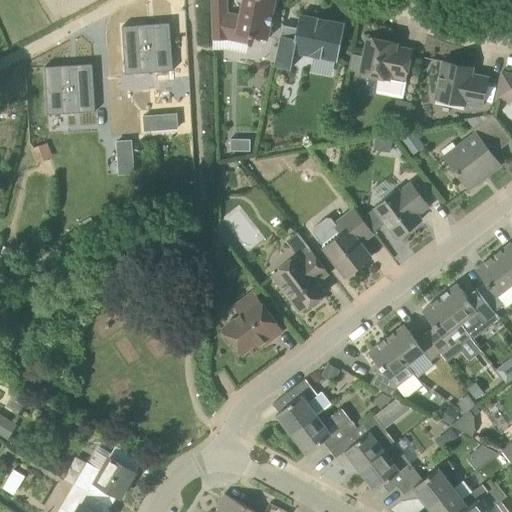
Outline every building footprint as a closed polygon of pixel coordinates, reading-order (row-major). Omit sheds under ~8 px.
[(250,35),(267,38),(268,39),(276,0),(243,0),(240,15),(229,13),(228,12),(227,12),(227,15),(214,15),(213,13),(215,39),(230,39),(229,40),(248,44),(250,35)] [(281,35),(275,65),(291,68),(294,52),(298,53),(338,61),(340,46),(345,23),(343,23),(343,24),(319,19),(319,18),(311,16),(303,14),(301,14),(299,27),(296,38),(281,35)] [(125,31),(125,79),(173,79),(173,31),(125,31)] [(391,76),(405,79),(412,50),(397,46),(397,43),(368,37),(357,91),(374,94),(378,76),(390,78),(391,76)] [(351,53),(348,69),(359,72),(363,56),(351,53)] [(467,103),(482,107),(489,76),(473,73),(474,67),(443,61),(435,98),(466,105),(467,103)] [(511,73),(502,71),(497,97),(511,100),(511,73)] [(45,79),(45,127),(93,127),(93,79),(45,79)] [(178,113),(143,115),(145,131),(179,128),(178,113)] [(511,139),(511,138),(493,114),(467,118),(474,128),(473,129),(476,133),(445,157),(469,188),(501,164),(490,150),(509,137),(511,139)] [(412,156),(425,146),(414,132),(401,141),(412,156)] [(232,137),(232,149),(251,149),(251,137),(232,137)] [(133,139),(117,140),(119,175),(135,174),(133,139)] [(393,141),(376,139),(375,151),(392,153),(393,141)] [(48,142),(31,147),(36,163),(53,157),(48,142)] [(375,208),(363,217),(374,232),(387,223),(398,238),(417,223),(422,220),(418,215),(430,206),(411,182),(399,190),(398,190),(396,192),(377,206),(375,208)] [(326,246),(325,247),(347,276),(371,257),(360,243),(374,232),(363,217),(355,208),(336,222),(333,218),(328,217),(315,227),(315,233),(326,246)] [(221,235),(213,241),(217,248),(226,241),(221,235)] [(511,278),(511,243),(511,242),(507,245),(494,255),(511,278)] [(299,255),(272,275),(300,311),(309,304),(310,306),(314,306),(321,301),(321,295),(326,291),(319,281),(329,273),(312,251),(302,259),(299,255)] [(511,278),(494,255),(477,268),(489,284),(480,292),(495,312),(504,304),(498,296),(511,284),(511,278)] [(466,269),(456,281),(468,290),(478,278),(466,269)] [(457,283),(440,296),(469,334),(480,325),(484,330),(500,318),(495,312),(480,292),(470,299),(457,283)] [(256,343),(260,348),(283,331),(252,290),(231,306),(239,316),(224,328),(242,353),(256,343)] [(440,296),(423,310),(436,326),(426,333),(442,353),(448,361),(464,349),(459,342),(470,334),(469,334),(440,296)] [(432,361),(442,353),(426,333),(416,340),(404,325),(387,338),(408,365),(425,352),(432,361)] [(408,365),(387,338),(370,351),(382,367),(378,370),(371,383),(393,395),(398,387),(414,374),(407,365),(408,365)] [(511,357),(496,369),(506,382),(511,377),(511,357)] [(334,382),(341,370),(329,363),(322,375),(334,382)] [(319,396),(306,378),(273,404),(279,412),(277,414),(292,434),(331,403),(323,392),(319,396)] [(478,403),(488,397),(483,389),(473,396),(478,403)] [(382,393),(374,399),(381,408),(393,399),(382,393)] [(465,413),(477,404),(471,397),(460,405),(465,413)] [(442,418),(452,425),(460,413),(450,407),(442,418)] [(328,447),(330,449),(348,434),(357,428),(342,408),(330,418),(332,421),(326,426),(317,414),(292,434),(307,453),(323,441),(328,447)] [(471,410),(452,425),(472,436),(476,430),(474,417),(475,416),(471,410)] [(12,428),(4,422),(7,418),(0,413),(0,432),(6,437),(12,428)] [(396,443),(387,431),(375,415),(357,428),(330,449),(336,458),(345,451),(360,470),(386,450),(396,443)] [(451,446),(465,435),(449,427),(445,437),(451,446)] [(386,450),(360,470),(375,490),(383,484),(389,492),(398,486),(417,471),(411,462),(416,449),(405,435),(396,443),(386,450)] [(511,443),(503,451),(511,462),(511,461),(511,443)] [(87,461),(73,484),(100,500),(104,502),(111,506),(111,505),(105,501),(109,495),(111,491),(118,495),(121,497),(122,496),(133,477),(136,471),(119,461),(109,455),(111,452),(98,444),(88,461),(87,461)] [(417,471),(398,486),(404,494),(413,487),(428,507),(454,487),(445,475),(455,468),(449,460),(423,479),(417,471)] [(18,488),(7,481),(3,487),(14,494),(18,488)] [(73,484),(60,507),(69,511),(96,511),(94,510),(100,500),(73,484)] [(454,487),(428,507),(432,511),(461,511),(488,492),(483,484),(463,499),(454,487)] [(497,503),(488,492),(461,511),(504,511),(498,503),(497,503)] [(223,502),(216,511),(257,511),(236,499),(225,493),(225,494),(227,495),(224,499),(223,502),(221,500),(220,501),(223,502)]
